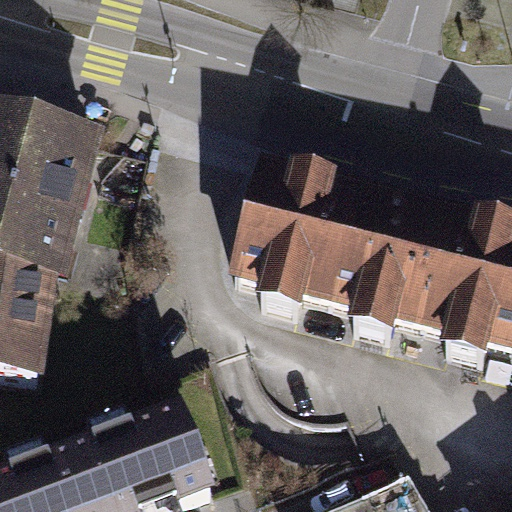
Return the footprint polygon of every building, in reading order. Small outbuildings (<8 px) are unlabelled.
[(96,149),(0,125),(0,263),(55,276),(64,279),(96,149)] [(511,359),(511,247),(263,184),(236,290),(267,298),(262,314),(300,324),(305,307),(361,321),(357,340),(390,348),(395,330),(455,345),(450,365),(483,373),(489,354),(511,359)] [(0,263),(0,384),(37,391),(55,276),(0,263)] [(180,422),(0,489),(0,511),(185,511),(211,503),(180,422)] [(422,511),(407,484),(342,511),(422,511)]
